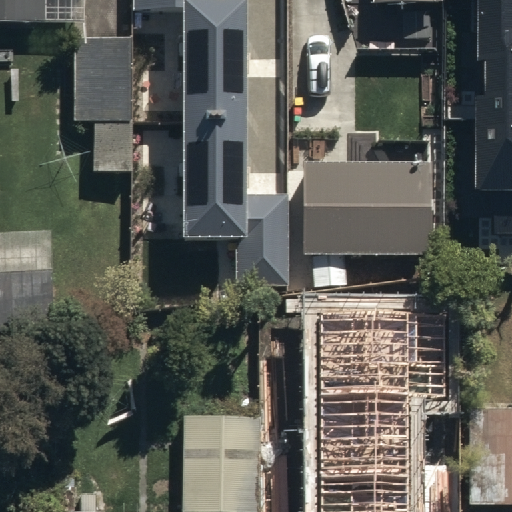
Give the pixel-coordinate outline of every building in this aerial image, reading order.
[(134,0),(134,10),(185,10),(185,235),(237,235),(237,284),(288,284),(288,197),(249,197),(248,0),(134,0)] [(442,0),(380,0),(380,11),(442,10),(442,0)] [(511,0),(476,0),(477,188),(496,189),(496,228),(511,227),(511,0)] [(132,38),(75,38),(74,123),(92,123),(92,171),(131,171),(132,38)] [(10,47),(0,46),(0,155),(14,155),(10,47)] [(426,149),(298,149),(298,244),(426,244),(426,149)] [(47,220),(0,220),(0,326),(17,326),(17,318),(48,317),(47,220)] [(511,494),(511,396),(467,396),(465,494),(511,494)] [(256,407),(180,406),(179,504),(254,505),(256,407)] [(401,458),(402,511),(448,511),(448,457),(401,458)]
